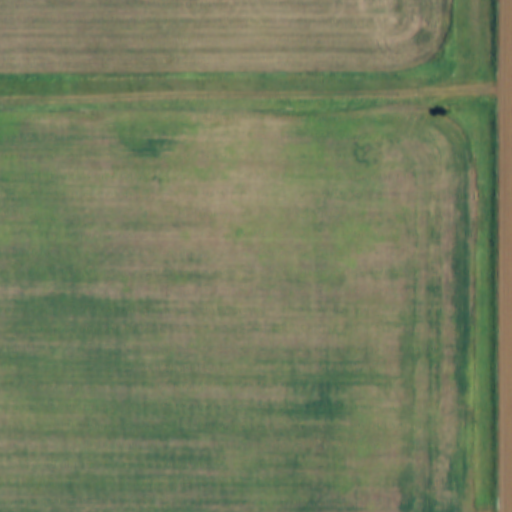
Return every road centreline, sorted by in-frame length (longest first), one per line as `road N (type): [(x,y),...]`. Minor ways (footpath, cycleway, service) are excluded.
road 1 (residential): [(508,511),(509,0)]
road 2 (track): [(85,98),(509,90)]
